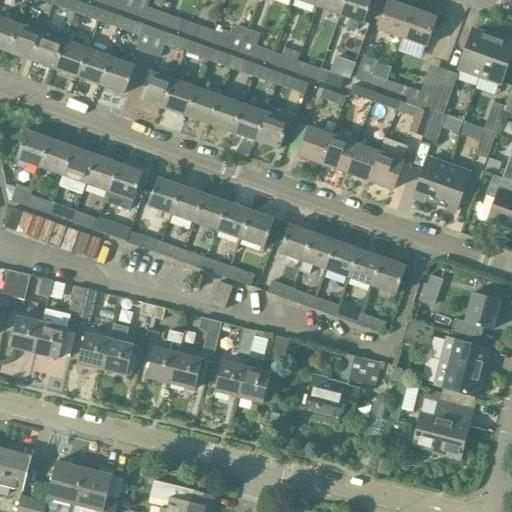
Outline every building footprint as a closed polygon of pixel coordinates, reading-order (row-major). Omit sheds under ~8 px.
[(73,0),(54,0),(53,5),(75,13),(79,2),(73,0)] [(103,0),(102,4),(132,15),(137,0),(103,0)] [(147,8),(149,0),(137,0),(132,15),(164,27),(168,15),(147,8)] [(341,14),(346,0),(320,0),(318,6),(341,14)] [(346,0),(341,14),(365,23),(372,0),(346,0)] [(403,38),(413,9),(389,0),(379,29),(403,38)] [(79,2),(75,13),(98,22),(102,10),(79,2)] [(413,9),(403,38),(427,46),(437,17),(413,9)] [(102,10),(98,22),(122,30),(126,19),(102,10)] [(168,15),(164,27),(187,35),(191,23),(168,15)] [(0,48),(10,52),(20,24),(0,16),(0,48)] [(140,37),(136,50),(148,54),(157,30),(126,19),(122,30),(140,37)] [(191,23),(187,35),(210,43),(214,31),(191,23)] [(20,24),(10,52),(33,60),(43,32),(20,24)] [(223,30),(221,34),(214,31),(210,43),(240,54),(249,30),(237,25),(236,28),(232,27),(230,32),(223,30)] [(160,59),(165,45),(184,52),(188,41),(157,30),(148,54),(160,59)] [(256,46),(260,34),(249,30),(240,54),(271,65),(275,53),(256,46)] [(480,76),(494,37),(473,30),(460,68),(480,76)] [(56,69),(66,40),(43,32),(33,60),(56,69)] [(480,76),(475,89),(494,96),(499,82),(501,83),(511,53),(511,43),(494,37),(480,76)] [(66,40),(56,69),(79,77),(89,48),(66,40)] [(188,41),(184,52),(208,60),(212,49),(188,41)] [(102,85),(112,57),(89,48),(79,77),(102,85)] [(285,48),(283,55),(275,53),(271,65),(294,73),(298,62),(301,53),(285,48)] [(212,49),(208,60),(231,69),(235,57),(212,49)] [(363,55),(355,79),(384,89),(387,80),(372,75),(377,60),(363,55)] [(112,57),(102,85),(126,94),(136,65),(112,57)] [(235,57),(231,69),(254,77),(258,66),(235,57)] [(298,62),(294,73),(317,81),(321,70),(298,62)] [(258,66),(254,77),(276,85),(280,73),(258,66)] [(341,90),(345,78),(321,70),(317,81),(341,90)] [(439,89),(432,110),(444,114),(458,75),(446,70),(439,89)] [(164,107),(174,79),(151,71),(141,99),(164,107)] [(280,73),(276,85),(291,90),(295,79),(280,73)] [(188,116),(198,88),(174,79),(164,107),(188,116)] [(387,80),(384,89),(408,98),(406,104),(431,113),(432,110),(439,89),(424,84),(421,92),(387,80)] [(353,85),(350,94),(374,103),(377,93),(353,85)] [(211,124),(221,96),(198,88),(188,116),(211,124)] [(347,97),(324,89),(321,99),(344,107),(347,97)] [(377,93),(374,103),(397,111),(400,101),(377,93)] [(234,132),(244,104),(221,96),(211,124),(234,132)] [(414,117),(409,133),(423,137),(431,113),(406,104),(400,101),(397,111),(414,117)] [(484,128),(497,133),(505,111),(504,111),(505,106),(493,102),(484,128)] [(257,140),(267,112),(244,104),(234,132),(257,140)] [(447,115),(444,114),(432,110),(431,113),(423,137),(437,143),(447,115)] [(267,112),(257,140),(281,149),(291,121),(267,112)] [(327,121),(324,131),(310,126),(299,156),(322,164),(333,135),(336,124),(327,121)] [(497,133),(484,128),(474,156),(487,160),(497,133)] [(18,158),(16,166),(24,169),(27,161),(41,167),(51,139),(28,130),(18,158)] [(346,173),(356,143),(333,135),(322,164),(346,173)] [(405,160),(403,159),(408,146),(384,137),(382,144),(383,144),(370,181),(394,190),(405,160)] [(64,175),(74,147),(51,139),(41,167),(64,175)] [(356,143),(346,173),(370,181),(383,144),(382,144),(373,140),(370,148),(356,143)] [(86,183),(87,183),(97,155),(74,147),(64,175),(60,185),(83,193),(86,183)] [(110,191),(120,163),(97,155),(87,183),(110,191)] [(435,204),(449,166),(428,158),(414,197),(435,204)] [(120,163),(110,191),(106,202),(130,210),(144,172),(120,163)] [(449,166),(435,204),(456,212),(470,173),(449,166)] [(511,226),(511,181),(493,175),(486,195),(496,199),(489,218),(511,226)] [(172,213),(182,185),(159,177),(149,205),(172,213)] [(27,207),(31,195),(33,190),(18,185),(12,201),(27,207)] [(195,222),(205,194),(182,185),(172,213),(195,222)] [(218,230),(229,202),(205,194),(195,222),(218,230)] [(50,215),(54,203),(31,195),(27,207),(50,215)] [(416,199),(413,210),(428,214),(431,203),(416,199)] [(252,210),(229,202),(218,230),(242,238),(252,210)] [(73,223),(78,212),(54,203),(50,215),(73,223)] [(458,215),(452,213),(448,227),(461,232),(470,206),(462,203),(458,215)] [(13,207),(6,227),(16,231),(23,211),(13,207)] [(252,210),(242,238),(265,247),(275,219),(252,210)] [(17,231),(27,235),(34,215),(24,212),(17,231)] [(96,231),(100,220),(78,212),(73,223),(96,231)] [(28,236),(38,239),(45,219),(35,216),(28,236)] [(39,239),(49,243),(56,223),(46,219),(39,239)] [(100,220),(96,231),(120,240),(124,228),(100,220)] [(50,243),(60,247),(67,227),(57,223),(50,243)] [(304,261),(314,232),(291,224),(280,252),(304,261)] [(61,249),(71,253),(79,231),(69,228),(61,249)] [(74,252),(84,255),(91,235),(81,232),(74,252)] [(304,261),(300,271),(309,274),(313,264),(327,269),(337,241),(314,232),(304,261)] [(158,253),(162,241),(138,233),(134,245),(158,253)] [(85,256),(95,260),(102,239),(92,236),(85,256)] [(185,250),(162,241),(158,253),(181,262),(185,250)] [(337,241),(327,269),(350,277),(360,249),(337,241)] [(373,285),(383,257),(360,249),(350,277),(373,285)] [(208,258),(185,250),(181,262),(204,270),(208,258)] [(383,257),(373,285),(397,294),(407,266),(383,257)] [(232,266),(208,258),(204,270),(227,278),(232,266)] [(232,266),(227,278),(251,287),(255,275),(232,266)] [(14,297),(20,272),(8,270),(2,294),(13,297),(14,297)] [(20,272),(14,297),(25,300),(31,275),(20,272)] [(424,284),(420,295),(436,301),(444,280),(430,275),(429,279),(427,285),(424,284)] [(211,305),(225,309),(233,287),(220,281),(211,305)] [(272,281),(267,292),(289,300),(294,289),(280,284),(272,281)] [(81,313),(87,289),(75,286),(69,311),(81,313)] [(87,289),(81,313),(92,316),(98,292),(87,289)] [(294,289),(289,300),(313,308),(317,297),(294,289)] [(481,339),(484,327),(493,329),(500,300),(473,293),(466,322),(456,320),(453,332),(481,339)] [(107,304),(118,307),(120,298),(109,296),(107,304)] [(339,305),(317,297),(313,308),(335,317),(339,305)] [(143,303),(140,315),(151,318),(154,306),(143,303)] [(363,313),(339,305),(335,317),(358,325),(363,313)] [(162,320),(165,309),(154,306),(151,318),(162,320)] [(46,310),(43,323),(36,353),(60,359),(61,355),(71,357),(76,335),(66,332),(70,316),(46,310)] [(387,322),(363,313),(358,325),(383,334),(387,322)] [(36,353),(43,323),(19,317),(11,347),(36,353)] [(201,317),(199,329),(204,331),(207,334),(202,354),(214,357),(222,322),(201,317)] [(429,345),(434,327),(408,321),(402,342),(429,345)] [(134,346),(124,343),(127,329),(113,326),(110,340),(103,369),(127,375),(134,346)] [(238,353),(250,355),(256,331),(244,328),(238,353)] [(155,348),(147,377),(171,383),(181,346),(181,343),(184,334),(170,331),(167,342),(170,342),(168,351),(155,348)] [(103,369),(110,340),(86,334),(79,363),(103,369)] [(284,367),(290,341),(279,339),(273,365),(284,367)] [(446,339),(434,385),(443,387),(476,396),(488,349),(446,339)] [(203,360),(193,357),(195,350),(181,346),(171,383),(196,389),(203,360)] [(272,373),(261,370),(265,356),(251,352),(247,367),(240,397),(264,403),(272,373)] [(380,363),(347,355),(341,378),(374,386),(380,363)] [(240,397),(247,367),(223,361),(216,391),(240,397)] [(348,386),(328,381),(328,380),(313,377),(305,413),(335,421),(339,408),(354,412),(359,389),(348,386)] [(396,390),(389,421),(397,423),(407,385),(398,383),(396,390)] [(460,460),(468,426),(449,421),(453,406),(426,399),(414,445),(443,452),(442,455),(460,460)] [(376,418),(371,439),(383,441),(388,422),(388,421),(389,418),(387,417),(390,406),(379,403),(376,418)] [(0,492),(8,494),(10,486),(24,490),(34,449),(27,447),(26,452),(4,447),(0,462),(0,492)] [(57,461),(48,496),(76,503),(85,468),(57,461)] [(76,503),(73,511),(116,511),(125,479),(113,477),(115,470),(101,467),(100,471),(85,468),(76,503)] [(151,496),(171,501),(169,509),(162,507),(160,511),(212,511),(217,496),(155,480),(151,496)] [(22,495),(17,511),(30,511),(35,498),(22,495)] [(35,498),(30,511),(44,511),(47,501),(35,498)]
